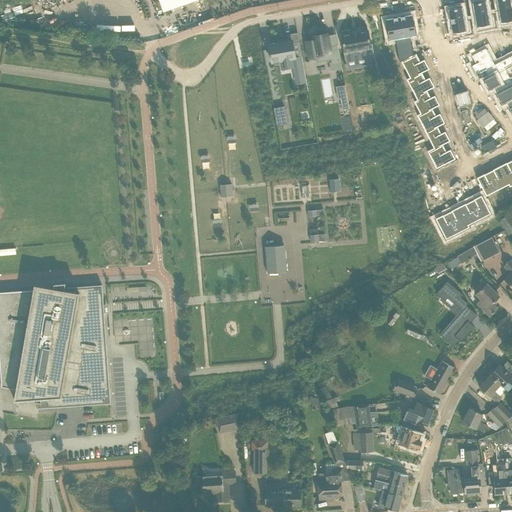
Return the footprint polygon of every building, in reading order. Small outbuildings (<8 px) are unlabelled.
[(158,0),(163,11),(195,0),(158,0)] [(509,0),(497,0),(501,21),(511,19),(511,10),(509,0)] [(485,1),(473,3),(477,26),(488,24),(489,29),(496,28),(494,13),(487,15),(485,1)] [(461,7),(449,9),(453,32),(464,30),(465,35),(472,34),(470,20),(463,21),(461,7)] [(400,17),(399,18),(402,38),(405,52),(406,59),(413,55),(412,51),(409,37),(415,36),(412,15),(404,17),(404,16),(400,17)] [(393,19),(386,20),(389,40),(395,39),(398,54),(399,62),(404,60),(406,59),(405,52),(402,38),(399,18),(397,18),(397,17),(393,18),(393,19)] [(489,31),(492,44),(498,41),(500,40),(500,39),(498,29),(489,31)] [(372,44),(370,44),(367,30),(358,32),(358,31),(350,32),(350,33),(341,35),(346,61),(366,57),(365,55),(373,54),(372,44)] [(313,40),(305,42),(308,61),(317,59),(317,63),(331,60),(331,63),(340,61),(337,45),(329,46),(327,36),(327,34),(312,36),(313,40)] [(291,41),(268,46),(271,63),(280,61),(291,59),(293,67),(294,76),(305,74),(299,43),(292,44),(291,41)] [(475,63),(471,65),(476,74),(511,56),(491,66),(483,50),(471,55),(475,63)] [(406,59),(404,60),(413,76),(409,78),(410,78),(428,69),(424,60),(420,62),(416,54),(413,55),(406,59)] [(382,55),(375,57),(376,58),(377,61),(381,74),(388,72),(382,55)] [(511,56),(476,74),(476,75),(484,71),(488,78),(484,80),(488,89),(511,76),(507,78),(503,69),(511,64),(511,56)] [(428,69),(410,78),(418,94),(415,96),(434,86),(429,78),(425,80),(421,73),(429,69),(428,69)] [(511,76),(488,89),(497,85),(501,92),(496,94),(501,103),(511,97),(511,76)] [(345,85),(336,86),(339,109),(347,108),(345,85)] [(434,86),(415,96),(423,112),(420,114),(439,104),(434,96),(430,98),(427,91),(434,87),(434,86)] [(511,97),(501,103),(510,99),(511,103),(511,106),(509,108),(511,114),(511,97)] [(439,104),(420,114),(428,130),(425,132),(444,122),(440,114),(435,116),(432,109),(439,105),(439,104)] [(284,106),(273,108),(276,126),(287,124),(284,106)] [(444,122),(425,132),(433,148),(430,150),(431,150),(449,140),(445,131),(441,134),(437,127),(444,123),(444,122)] [(449,140),(431,150),(439,167),(455,159),(450,149),(446,152),(442,145),(450,141),(449,140)] [(506,163),(499,166),(509,184),(511,182),(511,163),(511,161),(507,163),(506,163)] [(493,170),(488,172),(497,190),(509,184),(499,166),(492,170),(493,170)] [(484,174),(477,178),(486,196),(497,190),(488,172),(484,174)] [(338,178),(328,178),(329,190),(339,190),(338,178)] [(231,184),(219,185),(220,197),(232,196),(231,184)] [(474,200),(470,202),(479,220),(490,214),(481,195),(474,199),(474,200)] [(465,204),(458,207),(467,225),(479,220),(470,202),(465,204)] [(451,211),(447,213),(456,231),(467,225),(458,207),(451,211)] [(443,215),(435,219),(444,237),(456,231),(447,213),(443,215)] [(508,236),(511,233),(511,218),(510,214),(499,220),(508,236)] [(316,229),(309,229),(310,241),(326,240),(326,233),(316,233),(316,229)] [(492,237),(476,246),(483,260),(499,252),(492,237)] [(284,245),(265,247),(267,274),(287,272),(284,245)] [(476,262),(479,260),(476,253),(473,246),(447,262),(451,269),(473,256),(476,262)] [(511,262),(510,260),(503,266),(510,273),(504,280),(511,288),(511,262)] [(450,323),(449,322),(439,334),(453,346),(459,340),(461,342),(474,327),(469,323),(477,315),(466,305),(468,303),(461,298),(463,295),(447,281),(436,294),(444,301),(447,297),(454,303),(453,304),(453,305),(458,309),(456,311),(456,316),(450,323)] [(33,290),(0,292),(0,371),(1,387),(16,389),(14,400),(18,400),(33,399),(34,399),(33,401),(37,401),(39,402),(38,408),(58,407),(76,406),(91,404),(93,404),(108,403),(110,403),(104,317),(104,313),(103,312),(103,309),(103,305),(102,285),(64,288),(65,283),(65,282),(54,283),(53,288),(34,285),(33,290)] [(499,296),(492,289),(486,283),(475,295),(480,299),(476,304),(485,312),(489,316),(497,309),(491,304),(499,296)] [(437,295),(436,296),(431,291),(428,295),(437,302),(441,298),(437,295)] [(385,316),(381,315),(380,317),(384,319),(383,320),(391,324),(393,319),(385,316)] [(421,338),(422,334),(407,328),(406,332),(421,338)] [(454,368),(445,363),(441,361),(436,369),(430,366),(424,376),(431,379),(426,387),(439,394),(454,368)] [(511,370),(509,374),(499,364),(489,375),(500,385),(502,387),(507,381),(511,384),(511,382),(511,370)] [(495,391),(500,385),(489,375),(479,387),(497,403),(502,397),(495,391)] [(415,389),(416,387),(397,379),(394,390),(414,397),(417,389),(415,389)] [(323,401),(331,397),(325,386),(318,390),(323,401)] [(334,397),(326,400),(330,407),(337,404),(334,397)] [(511,414),(509,412),(500,402),(493,408),(505,421),(511,416),(510,415),(511,414)] [(428,423),(433,410),(416,403),(414,409),(408,406),(404,418),(415,423),(417,419),(428,423)] [(370,427),(367,406),(353,408),(356,429),(370,427)] [(482,414),(478,413),(469,408),(462,423),(476,429),(476,428),(485,432),(487,426),(479,422),(482,414)] [(498,427),(505,421),(493,408),(486,414),(498,427)] [(239,429),(236,414),(236,413),(215,418),(219,434),(239,429)] [(403,424),(395,425),(396,431),(401,433),(399,442),(416,448),(417,447),(419,447),(421,440),(419,439),(421,434),(414,432),(414,430),(404,427),(405,425),(403,424)] [(379,433),(379,429),(379,428),(354,429),(354,433),(353,433),(354,451),(372,451),(372,433),(379,433)] [(511,441),(507,428),(494,433),(499,447),(511,441)] [(394,446),(396,437),(381,433),(379,442),(394,446)] [(335,464),(345,464),(337,441),(328,445),(335,464)] [(266,450),(254,450),(253,450),(253,465),(266,465),(266,450)] [(466,465),(478,464),(477,450),(465,451),(466,465)] [(510,457),(503,458),(506,493),(511,492),(511,475),(511,476),(511,469),(510,457)] [(498,476),(488,476),(489,486),(494,485),(495,494),(506,493),(503,458),(500,458),(497,459),(498,476)] [(348,460),(347,469),(363,469),(363,461),(348,460)] [(351,479),(347,469),(347,468),(335,468),(332,468),(332,473),(317,474),(319,500),(328,499),(327,496),(342,495),(341,480),(351,479)] [(402,495),(407,475),(378,468),(373,488),(381,490),(402,495)] [(463,478),(460,478),(459,469),(447,470),(448,483),(450,483),(451,494),(465,493),(463,478)] [(483,472),(479,472),(478,469),(471,469),(471,478),(464,479),(464,478),(463,478),(465,493),(466,493),(468,495),(473,495),(475,492),(480,492),(480,486),(486,486),(483,472)] [(222,484),(236,483),(235,471),(220,472),(220,475),(203,476),(196,476),(196,485),(202,485),(202,495),(214,494),(215,502),(223,502),(222,484)] [(265,483),(265,506),(276,506),(276,490),(272,490),(272,483),(265,483)] [(280,490),(280,483),(272,483),(272,490),(276,490),(276,506),(301,506),(301,490),(280,490)] [(365,500),(361,486),(353,486),(358,502),(365,500)] [(381,490),(377,507),(384,509),(384,508),(387,508),(398,511),(402,495),(381,490)]
